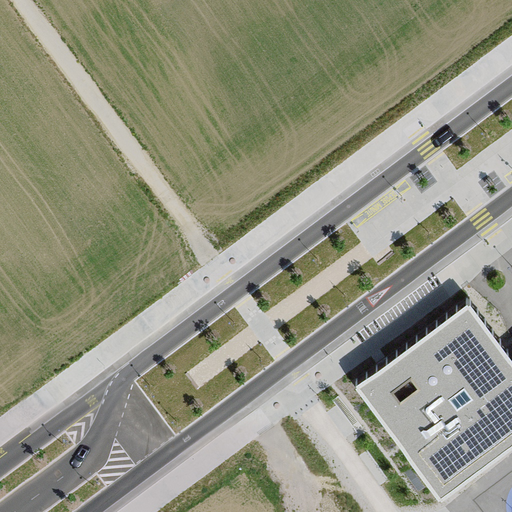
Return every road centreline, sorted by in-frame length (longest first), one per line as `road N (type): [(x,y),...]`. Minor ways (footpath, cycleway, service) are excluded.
road 1 (residential): [(511,82),(129,373),(86,460),(16,511)]
road 2 (residential): [(91,511),(511,198)]
